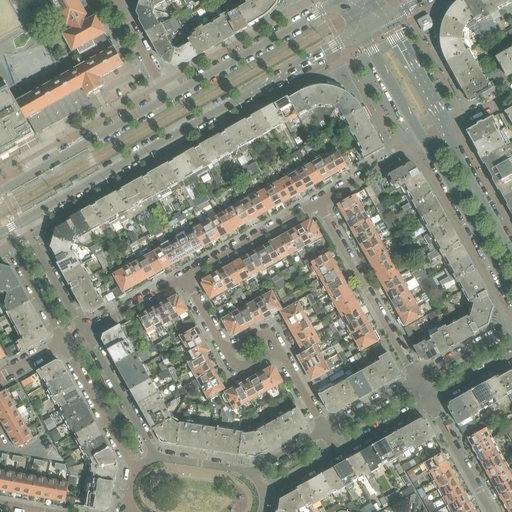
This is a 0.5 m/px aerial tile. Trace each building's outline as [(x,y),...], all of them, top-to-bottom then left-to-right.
[(79,3),(77,0),(50,0),(59,14),(58,15),(63,23),(64,23),(66,27),(68,26),(71,31),(63,35),(72,52),(77,50),(80,57),(96,48),(97,49),(108,43),(108,42),(104,35),(105,34),(96,18),(98,17),(91,5),(88,7),(84,0),(79,3)] [(159,26),(153,14),(154,8),(166,2),(165,0),(141,0),(137,13),(140,19),(140,21),(147,33),(159,26)] [(276,8),(278,5),(278,3),(272,0),(252,0),(250,1),(249,1),(237,8),(248,26),(262,18),(266,15),(271,11),(272,12),(276,8)] [(462,33),(464,29),(466,25),(468,23),(469,22),(470,20),(473,19),(462,0),(457,4),(452,8),(449,13),(446,18),(443,24),(442,30),(441,36),(441,41),(462,41),(462,36),(462,33)] [(487,16),(498,11),(502,20),(509,16),(499,0),(462,0),(473,19),(474,21),(480,29),(479,30),(483,37),(497,29),(490,18),(489,19),(487,16)] [(511,0),(499,0),(509,16),(511,21),(511,0)] [(248,26),(237,8),(212,22),(223,42),(248,28),(248,26)] [(178,22),(191,15),(188,10),(188,9),(175,17),(178,22)] [(184,25),(193,20),(191,15),(178,23),(180,26),(184,23),(184,25)] [(430,27),(426,21),(425,19),(416,24),(421,32),(430,27)] [(223,42),(212,22),(194,31),(195,33),(192,35),(192,37),(187,40),(189,44),(197,57),(223,42)] [(166,33),(162,25),(159,26),(147,33),(153,45),(168,36),(166,33)] [(186,38),(181,29),(178,39),(181,40),(184,39),(186,38)] [(197,57),(189,44),(178,50),(171,48),(168,42),(174,39),(172,36),(173,36),(172,34),(168,36),(153,45),(159,56),(161,57),(164,62),(177,66),(183,63),(185,63),(197,57)] [(475,63),(468,50),(466,52),(463,47),(462,44),(462,41),(441,41),(441,42),(441,46),(442,50),(444,56),(447,62),(454,75),(475,63)] [(87,96),(99,89),(104,86),(100,79),(123,66),(113,48),(113,49),(112,49),(92,60),(92,59),(84,64),(82,63),(76,66),(77,68),(70,72),(31,94),(30,94),(19,100),(19,101),(28,119),(37,135),(91,104),(86,96),(86,95),(87,96)] [(511,73),(511,48),(495,58),(504,74),(505,74),(506,77),(511,73)] [(485,77),(497,70),(492,61),(488,63),(486,60),(483,62),(483,61),(476,64),(475,63),(454,75),(469,101),(481,94),(474,81),(485,76),(485,77)] [(508,80),(506,77),(505,74),(504,74),(489,83),(485,77),(485,76),(474,81),(481,94),(508,80)] [(26,120),(28,119),(19,101),(16,102),(4,81),(0,83),(0,159),(19,149),(17,145),(34,135),(26,120)] [(363,108),(359,103),(355,98),(354,98),(353,99),(348,95),(343,91),(337,88),(333,87),(333,86),(326,85),(320,85),(313,86),(314,87),(312,88),(306,90),(300,92),(288,99),(297,115),(298,117),(306,112),(307,114),(308,113),(310,116),(310,117),(314,124),(317,121),(319,124),(329,118),(337,123),(338,123),(338,122),(363,108)] [(291,119),(297,115),(288,99),(287,98),(261,112),(271,130),(280,125),(281,126),(285,124),(290,134),(297,131),(292,123),(293,122),(291,119)] [(372,128),(366,117),(368,116),(363,108),(338,122),(338,123),(343,120),(346,125),(357,146),(378,135),(374,128),(372,128)] [(263,134),(271,130),(261,112),(236,127),(245,144),(255,139),(256,141),(264,136),(263,134)] [(511,124),(505,113),(499,116),(506,128),(511,124)] [(497,134),(493,126),(496,124),(493,120),(494,119),(493,118),(471,130),(472,132),(468,134),(479,153),(478,154),(481,159),(504,146),(497,134)] [(237,148),(245,144),(236,127),(210,141),(220,158),(229,153),(230,155),(233,153),(235,157),(233,158),(234,160),(237,159),(241,166),(243,165),(240,160),(242,159),(240,154),(239,154),(237,151),(238,150),(237,148)] [(384,149),(380,143),(382,142),(378,135),(357,146),(362,154),(361,155),(364,160),(384,149)] [(211,163),(220,158),(210,141),(184,156),(194,173),(203,168),(204,169),(207,167),(218,187),(221,185),(221,183),(222,182),(212,165),(211,163)] [(306,152),(314,147),(311,143),(303,148),(306,152)] [(511,158),(511,159),(504,146),(481,159),(483,164),(485,164),(490,174),(493,179),(493,181),(495,185),(511,176),(511,158)] [(347,170),(342,159),(341,160),(335,149),(330,152),(331,154),(329,155),(339,174),(347,170)] [(339,174),(329,155),(325,158),(323,156),(320,158),(331,179),(339,174)] [(198,181),(194,173),(184,156),(159,170),(172,193),(180,188),(184,196),(188,194),(185,188),(198,181)] [(352,167),(347,157),(342,159),(347,170),(352,167)] [(331,179),(320,158),(315,160),(316,163),(313,165),(322,181),(323,183),(331,179)] [(426,185),(420,173),(418,174),(413,165),(410,164),(389,176),(392,181),(390,183),(393,187),(394,186),(396,190),(400,187),(405,196),(409,193),(409,194),(426,185)] [(322,181),(313,165),(309,167),(307,165),(304,167),(314,185),(316,183),(318,184),(322,181)] [(314,185),(304,167),(299,169),(296,171),(297,173),(307,190),(311,188),(311,186),(314,185)] [(172,193),(159,170),(133,184),(142,202),(146,208),(172,194),(171,193),(172,193)] [(307,190),(297,173),(293,175),(292,173),(288,176),(298,193),(301,192),(302,192),(307,190)] [(298,193),(288,176),(283,178),(284,180),(281,182),(291,199),(295,197),(295,195),(298,193)] [(511,210),(511,176),(495,185),(498,190),(500,190),(508,205),(507,207),(510,211),(511,210)] [(252,186),(250,183),(248,179),(240,184),(243,189),(244,190),(252,186)] [(291,199),(281,182),(277,184),(276,182),(272,184),(282,202),(285,201),(286,201),(291,199)] [(147,210),(146,208),(142,202),(133,184),(107,199),(120,222),(121,224),(135,217),(147,210)] [(243,189),(240,184),(232,188),(235,193),(243,189)] [(282,202),(272,184),(268,187),(269,188),(265,191),(275,208),(279,206),(279,204),(282,202)] [(381,194),(375,184),(365,189),(370,200),(375,197),(381,194)] [(440,208),(433,196),(426,185),(409,194),(413,202),(402,208),(404,211),(390,219),(393,224),(412,213),(412,212),(416,210),(416,212),(418,211),(422,218),(440,208)] [(214,198),(211,191),(206,194),(210,200),(214,198)] [(275,208),(265,191),(262,193),(261,191),(256,193),(266,211),(269,210),(270,210),(275,208)] [(266,211),(256,193),(252,196),(253,197),(249,200),(259,217),(263,215),(263,213),(266,211)] [(343,214),(362,203),(359,199),(356,201),(354,196),(338,205),(343,214)] [(379,204),(375,197),(370,200),(375,207),(379,204)] [(120,222),(107,199),(81,213),(90,230),(100,225),(101,227),(108,223),(110,227),(120,222)] [(195,206),(191,199),(187,201),(191,209),(195,206)] [(259,217),(249,200),(246,201),(245,200),(240,202),(250,220),(253,219),(255,219),(259,217)] [(210,206),(208,202),(201,206),(203,210),(210,206)] [(250,220),(240,202),(236,205),(237,207),(233,209),(243,226),(247,223),(248,222),(250,220)] [(346,222),(364,213),(362,209),(364,208),(362,203),(343,214),(344,217),(344,218),(346,222)] [(195,214),(203,210),(201,206),(192,210),(195,214)] [(453,233),(446,220),(440,208),(422,218),(427,226),(425,227),(430,236),(432,235),(436,242),(453,233)] [(243,226),(233,209),(229,211),(228,209),(224,211),(234,229),(237,228),(238,228),(243,226)] [(234,229),(224,211),(220,213),(221,215),(217,218),(227,235),(231,232),(232,231),(234,229)] [(389,220),(384,212),(379,215),(383,223),(384,223),(389,220)] [(90,230),(81,213),(70,219),(71,221),(57,229),(56,229),(53,239),(72,244),(74,236),(77,234),(79,237),(90,230)] [(352,230),(371,219),(368,215),(366,217),(364,213),(346,222),(349,227),(350,227),(352,230)] [(179,223),(187,219),(185,215),(177,219),(179,223)] [(227,235),(217,218),(214,219),(213,218),(209,220),(218,238),(221,237),(223,237),(227,235)] [(171,227),(179,223),(177,219),(169,224),(171,227)] [(355,238),(373,229),(371,225),(373,224),(371,219),(352,230),(353,233),(353,234),(355,238)] [(218,238),(209,220),(205,222),(206,224),(201,227),(211,244),(215,241),(216,239),(218,238)] [(393,228),(389,220),(384,223),(388,231),(389,230),(393,228)] [(322,240),(312,223),(310,224),(309,222),(303,225),(314,245),(322,240)] [(158,229),(154,224),(146,228),(149,234),(158,229)] [(314,245),(303,225),(300,227),(299,227),(295,229),(304,246),(308,243),(310,247),(314,245)] [(211,244),(201,227),(198,229),(197,227),(193,229),(203,247),(205,245),(207,246),(211,244)] [(155,236),(163,232),(160,228),(153,233),(155,236)] [(397,236),(393,228),(389,230),(393,238),(397,236)] [(203,247),(193,229),(188,232),(189,233),(186,235),(195,252),(199,250),(200,248),(203,247)] [(304,246),(295,229),(290,231),(290,233),(287,234),(297,252),(300,250),(299,248),(304,246)] [(361,246),(380,235),(378,231),(375,233),(373,229),(355,238),(358,243),(359,243),(361,246)] [(138,241),(134,232),(128,236),(133,244),(138,241)] [(467,257),(460,245),(453,233),(436,242),(432,245),(435,251),(428,255),(427,257),(430,261),(432,260),(434,265),(443,259),(444,260),(446,259),(450,267),(467,257)] [(297,252),(287,234),(285,236),(283,235),(279,238),(288,254),(291,253),(293,255),(297,252)] [(195,252),(186,235),(182,238),(181,236),(177,238),(187,256),(189,254),(191,255),(195,252)] [(364,254),(382,245),(380,241),(382,240),(380,235),(361,246),(362,248),(362,250),(364,254)] [(187,256),(177,238),(173,240),(174,242),(170,244),(179,261),(183,259),(184,257),(187,256)] [(288,254),(279,238),(275,240),(274,242),(272,243),(282,261),(285,259),(284,257),(288,254)] [(81,265),(74,251),(72,252),(70,250),(72,244),(53,239),(50,248),(51,249),(59,263),(57,264),(64,275),(81,265)] [(282,261),(272,243),(269,245),(268,244),(263,246),(273,263),(276,261),(277,263),(282,261)] [(179,261),(170,244),(167,246),(166,244),(161,247),(171,265),(173,263),(175,264),(179,261)] [(370,262),(389,251),(387,248),(384,249),(382,245),(364,254),(366,259),(368,259),(370,262)] [(273,263),(263,246),(259,249),(259,250),(256,252),(266,270),(270,267),(269,265),(273,263)] [(171,265),(161,247),(157,249),(158,251),(154,253),(164,270),(168,268),(168,266),(171,265)] [(103,252),(101,248),(93,252),(96,257),(103,252)] [(164,270),(154,253),(150,255),(149,253),(149,254),(146,249),(142,252),(145,256),(157,276),(165,272),(164,270)] [(328,253),(325,249),(322,250),(318,252),(319,253),(321,257),(328,253)] [(373,270),(391,260),(389,257),(391,255),(389,251),(370,262),(371,264),(371,266),(373,270)] [(109,267),(105,259),(107,258),(103,252),(96,257),(103,270),(109,267)] [(157,276),(145,256),(142,252),(139,254),(141,257),(137,259),(139,262),(138,262),(149,281),(157,276)] [(266,270),(256,252),(254,253),(252,253),(248,255),(257,272),(261,270),(262,272),(266,270)] [(313,262),(321,257),(319,253),(311,258),(312,259),(313,262)] [(332,261),(331,259),(331,257),(330,254),(328,254),(328,253),(321,257),(313,262),(312,262),(314,267),(312,268),(314,272),(332,261)] [(409,259),(406,253),(401,256),(404,262),(409,259)] [(257,272),(248,255),(244,257),(243,259),(241,260),(251,278),(255,276),(253,274),(257,272)] [(116,261),(113,256),(106,260),(109,265),(116,261)] [(481,281),(474,269),(467,257),(450,267),(455,275),(453,276),(449,279),(448,278),(439,283),(442,287),(446,285),(451,282),(455,280),(457,285),(459,284),(463,291),(481,281)] [(251,278),(241,260),(238,262),(236,261),(232,264),(242,281),(245,279),(246,281),(251,278)] [(379,278),(397,267),(395,263),(393,264),(391,260),(373,270),(375,274),(377,275),(379,278)] [(141,285),(129,265),(127,261),(123,263),(125,266),(121,269),(122,271),(132,290),(141,285)] [(321,278),(338,269),(336,265),(334,264),(332,261),(314,272),(316,276),(319,274),(321,278)] [(149,281),(138,262),(134,264),(133,262),(129,265),(141,285),(149,281)] [(422,267),(419,262),(414,265),(416,270),(422,267)] [(242,281),(232,264),(228,266),(228,268),(225,269),(235,287),(239,285),(238,283),(242,281)] [(96,278),(94,275),(93,276),(88,267),(84,270),(81,265),(64,275),(72,290),(77,299),(95,290),(91,282),(96,278)] [(29,302),(20,287),(10,270),(0,266),(0,301),(4,308),(5,308),(9,314),(29,302)] [(297,271),(295,266),(287,270),(289,275),(297,271)] [(382,286),(400,276),(398,273),(400,272),(397,267),(379,278),(380,280),(380,282),(382,286)] [(429,279),(422,267),(416,270),(417,271),(419,276),(421,279),(423,282),(427,280),(429,279)] [(235,287),(225,269),(223,271),(221,270),(217,272),(226,289),(230,287),(231,289),(235,287)] [(323,288),(341,277),(340,275),(340,273),(338,269),(321,278),(323,282),(321,284),(323,288)] [(289,275),(287,270),(279,274),(279,275),(282,279),(289,275)] [(132,290),(122,271),(118,273),(117,272),(112,274),(113,276),(116,280),(119,286),(124,295),(132,290)] [(419,276),(417,271),(411,274),(414,279),(419,276)] [(226,289),(217,272),(212,275),(212,276),(209,278),(219,296),(223,294),(222,291),(226,289)] [(279,281),(282,279),(279,275),(272,279),(273,283),(274,284),(279,281)] [(108,285),(116,280),(113,276),(105,280),(108,285)] [(387,293),(407,283),(404,279),(402,280),(400,276),(382,286),(384,290),(386,291),(387,293)] [(330,294),(347,285),(344,280),(343,280),(341,277),(323,288),(325,292),(328,290),(330,294)] [(219,296),(209,278),(203,281),(205,283),(202,285),(203,285),(212,302),(216,300),(215,298),(219,296)] [(427,280),(423,282),(424,283),(428,291),(430,294),(436,291),(432,284),(429,279),(427,280)] [(277,293),(282,290),(284,289),(279,281),(274,284),(273,283),(270,285),(272,290),(275,288),(277,293)] [(492,306),(486,295),(487,294),(485,292),(486,292),(481,281),(463,291),(471,304),(472,304),(472,305),(471,311),(490,317),(493,306),(492,306)] [(391,302),(409,292),(406,288),(409,287),(407,283),(387,293),(389,296),(388,298),(391,302)] [(428,291),(424,283),(419,286),(424,294),(428,291)] [(332,304),(350,293),(349,291),(349,289),(347,285),(330,294),(332,298),(329,300),(332,304)] [(119,286),(111,291),(112,293),(115,300),(124,295),(119,286)] [(91,313),(106,305),(101,295),(100,295),(101,293),(99,289),(96,291),(95,290),(77,299),(84,311),(87,312),(90,311),(91,313)] [(280,309),(271,293),(267,296),(263,289),(259,292),(262,296),(271,314),(280,309)] [(287,298),(282,290),(277,293),(282,301),(287,298)] [(433,299),(430,294),(428,291),(424,294),(428,302),(433,299)] [(396,309),(415,299),(413,294),(410,295),(409,292),(391,302),(393,306),(395,307),(396,309)] [(339,310),(356,301),(353,296),(352,296),(350,293),(332,304),(334,307),(337,306),(339,310)] [(188,311),(180,298),(178,299),(176,296),(170,300),(179,316),(188,311)] [(271,314),(262,296),(257,299),(258,300),(254,303),(264,320),(268,317),(269,316),(271,314)] [(400,318),(417,308),(415,304),(418,303),(415,299),(396,309),(398,312),(397,314),(400,318)] [(179,316),(170,300),(162,304),(171,321),(179,316)] [(341,320),(359,309),(358,306),(358,305),(356,301),(339,310),(341,314),(338,315),(341,320)] [(43,328),(36,316),(29,302),(9,314),(23,339),(43,328)] [(264,320),(254,303),(250,305),(249,303),(245,305),(256,323),(258,322),(260,322),(264,320)] [(301,313),(298,309),(300,307),(298,303),(286,310),(281,313),(283,316),(283,317),(285,322),(301,313)] [(171,321),(162,304),(154,308),(163,325),(171,321)] [(256,323),(245,305),(241,307),(242,309),(239,311),(248,329),(252,326),(253,325),(256,323)] [(240,332),(230,314),(226,316),(225,314),(221,307),(216,309),(230,334),(230,335),(232,333),(234,335),(240,332)] [(163,325),(154,308),(146,313),(155,329),(158,334),(165,329),(163,325)] [(403,327),(425,315),(421,309),(419,310),(417,308),(400,318),(398,319),(403,327)] [(348,326),(365,316),(362,312),(361,312),(359,309),(341,320),(343,324),(346,322),(348,326)] [(248,329),(239,311),(234,313),(234,312),(230,314),(240,332),(242,330),(244,331),(248,329)] [(440,318),(436,311),(432,313),(436,320),(440,318)] [(473,333),(487,326),(490,317),(471,311),(469,317),(466,318),(455,324),(464,341),(474,335),(473,333)] [(155,329),(146,313),(138,317),(143,325),(145,329),(147,334),(155,329)] [(290,329),(308,319),(307,316),(304,318),(301,313),(285,322),(288,326),(289,326),(290,329)] [(436,320),(432,313),(428,316),(432,323),(436,320)] [(350,335),(368,325),(366,322),(367,321),(365,316),(348,326),(350,330),(347,331),(350,335)] [(196,327),(191,318),(183,323),(186,328),(186,329),(188,332),(196,327)] [(311,328),(309,325),(311,324),(308,319),(290,329),(292,332),(291,333),(294,338),(311,328)] [(338,332),(333,324),(333,323),(328,326),(330,328),(333,334),(338,332)] [(464,341),(455,324),(446,329),(445,327),(438,331),(439,333),(430,338),(432,341),(439,354),(464,341)] [(145,329),(143,325),(136,329),(138,333),(145,329)] [(357,342),(373,332),(371,328),(369,328),(368,325),(350,335),(352,339),(354,338),(357,342)] [(134,353),(119,327),(104,336),(103,340),(116,364),(135,353),(134,353)] [(185,345),(201,336),(196,327),(188,332),(180,337),(176,339),(174,340),(177,344),(182,341),(185,345)] [(21,352),(45,339),(46,334),(43,328),(23,339),(15,343),(21,352)] [(299,345),(317,335),(315,332),(313,333),(311,328),(294,338),(296,342),(298,342),(299,345)] [(147,334),(145,329),(138,333),(139,334),(137,335),(139,339),(147,335),(147,334)] [(359,351),(380,340),(375,331),(373,332),(357,342),(359,345),(356,346),(359,351)] [(342,340),(338,332),(333,334),(336,340),(337,341),(337,342),(341,340),(342,340)] [(316,346),(319,344),(317,340),(320,339),(317,335),(299,345),(301,348),(300,349),(303,353),(304,353),(316,346)] [(189,353),(205,343),(201,336),(185,345),(189,353)] [(439,354),(432,341),(425,345),(424,342),(414,348),(421,360),(423,358),(424,361),(427,361),(439,354)] [(164,345),(162,342),(154,346),(156,350),(164,346),(164,345)] [(205,354),(210,351),(205,343),(189,353),(191,356),(188,358),(190,362),(204,354),(205,354)] [(156,352),(152,344),(146,347),(150,355),(156,352)] [(343,352),(342,351),(338,344),(334,347),(338,355),(342,353),(343,352)] [(398,372),(388,354),(382,344),(376,347),(382,358),(381,359),(382,361),(376,365),(387,384),(396,379),(397,378),(398,374),(398,372)] [(166,355),(162,349),(165,348),(164,346),(156,350),(161,358),(166,355)] [(302,364),(321,354),(316,346),(304,353),(303,353),(297,356),(302,364)] [(13,354),(9,347),(5,350),(9,357),(13,354)] [(150,379),(135,353),(116,364),(131,390),(150,379)] [(346,361),(342,353),(338,355),(337,355),(342,364),(344,363),(346,361)] [(209,362),(205,354),(204,354),(190,362),(188,363),(192,371),(209,362)] [(306,372),(322,363),(321,360),(323,359),(321,354),(302,364),(306,372)] [(362,360),(359,354),(354,357),(357,363),(362,360)] [(167,370),(162,362),(158,365),(162,372),(167,370)] [(196,379),(213,370),(209,362),(192,371),(196,379)] [(67,374),(61,364),(56,363),(38,372),(41,379),(44,377),(48,384),(67,374)] [(319,376),(330,370),(328,366),(325,368),(322,363),(306,372),(311,380),(319,376)] [(387,384),(376,365),(348,380),(359,399),(387,384)] [(289,394),(276,372),(274,369),(271,368),(265,371),(274,387),(278,385),(285,396),(289,394)] [(167,370),(159,375),(162,381),(170,376),(167,370)] [(201,387),(218,378),(213,370),(196,379),(201,387)] [(178,379),(174,371),(170,373),(174,381),(178,379)] [(274,387),(265,371),(262,372),(262,371),(256,374),(266,391),(274,387)] [(485,384),(472,391),(482,408),(486,405),(488,408),(496,403),(501,400),(504,399),(502,396),(507,394),(511,403),(511,371),(510,371),(504,375),(499,378),(498,377),(485,384)] [(80,398),(73,386),(67,374),(48,384),(51,389),(49,390),(51,394),(47,396),(49,400),(53,398),(57,405),(59,404),(62,409),(80,398)] [(266,391),(256,374),(251,377),(251,378),(249,380),(258,396),(266,391)] [(359,399),(348,380),(345,375),(331,383),(317,392),(328,411),(329,412),(333,413),(334,413),(359,399)] [(24,387),(33,382),(30,378),(21,383),(24,387)] [(223,390),(221,386),(222,386),(218,378),(201,387),(196,390),(200,396),(205,394),(207,398),(223,390)] [(165,405),(150,379),(131,390),(145,416),(165,405)] [(258,396),(249,380),(246,381),(246,380),(240,383),(250,400),(258,396)] [(250,400),(240,383),(235,386),(235,387),(233,389),(242,405),(250,400)] [(188,395),(183,387),(178,390),(183,398),(188,395)] [(242,405),(233,389),(225,393),(234,409),(242,405)] [(0,406),(11,400),(6,390),(0,393),(0,406)] [(178,390),(172,393),(175,399),(181,396),(178,390)] [(472,421),(470,417),(478,413),(476,411),(482,408),(472,391),(449,404),(448,408),(464,436),(466,437),(478,430),(472,421)] [(215,409),(218,397),(212,401),(208,408),(215,409)] [(94,424),(87,411),(80,398),(62,409),(65,414),(63,415),(72,430),(73,429),(76,434),(94,424)] [(264,407),(272,403),(270,399),(262,403),(264,407)] [(0,418),(17,409),(11,400),(0,406),(0,418)] [(306,425),(297,409),(284,416),(276,401),(271,403),(277,414),(278,414),(280,418),(270,424),(281,443),(304,430),(306,425)] [(44,412),(42,409),(45,407),(43,404),(36,408),(39,415),(44,412)] [(175,445),(178,424),(177,424),(172,421),(173,419),(165,405),(145,416),(160,443),(175,445)] [(248,416),(256,412),(254,408),(245,413),(248,416)] [(0,420),(5,428),(22,419),(17,409),(0,418),(0,420)] [(233,419),(228,410),(225,412),(228,418),(229,418),(233,419)] [(260,418),(256,412),(251,415),(254,421),(260,418)] [(10,438),(27,428),(22,419),(5,428),(10,438)] [(434,437),(425,421),(421,420),(398,432),(408,450),(413,447),(414,449),(434,437)] [(56,428),(53,422),(46,426),(49,432),(56,428)] [(207,450),(211,428),(180,423),(180,425),(178,424),(175,445),(207,450)] [(109,449),(102,436),(94,424),(76,434),(79,439),(77,440),(77,441),(74,443),(76,447),(71,449),(73,453),(81,448),(86,455),(87,454),(90,459),(109,449)] [(257,456),(281,443),(270,424),(257,431),(258,432),(245,435),(242,434),(243,433),(240,433),(237,455),(256,457),(257,456)] [(33,438),(27,428),(10,438),(16,448),(33,438)] [(237,455),(240,433),(211,428),(207,450),(237,455)] [(492,438),(486,429),(486,428),(467,439),(468,440),(467,441),(469,444),(470,445),(471,444),(472,447),(481,442),(483,443),(492,438)] [(62,439),(57,429),(50,433),(55,442),(62,439)] [(408,450),(398,432),(373,447),(382,464),(387,461),(389,463),(404,454),(403,452),(408,450)] [(497,447),(492,439),(492,438),(483,443),(481,442),(472,447),(472,448),(472,450),(473,452),(475,453),(477,455),(485,451),(489,451),(497,447)] [(65,447),(64,446),(66,445),(64,441),(57,446),(60,450),(65,447)] [(382,464),(373,447),(347,461),(357,478),(359,481),(363,478),(363,477),(366,476),(375,492),(379,489),(370,473),(378,469),(377,467),(382,464)] [(493,459),(501,455),(497,447),(489,451),(485,451),(477,455),(477,456),(477,458),(478,460),(480,461),(481,463),(490,459),(493,459)] [(115,474),(116,467),(117,467),(116,462),(109,449),(90,459),(93,464),(91,466),(92,473),(94,474),(93,479),(114,482),(115,475),(115,474)] [(436,469),(438,467),(446,462),(445,459),(445,457),(444,455),(442,454),(441,453),(423,464),(426,470),(419,475),(416,477),(412,470),(408,472),(407,474),(412,483),(413,483),(417,481),(428,475),(436,469)] [(497,467),(505,462),(501,455),(493,459),(490,459),(481,463),(482,464),(481,464),(481,466),(482,468),(484,469),(486,472),(494,467),(497,467)] [(76,464),(72,457),(65,461),(69,468),(76,464)] [(404,472),(416,465),(413,459),(407,462),(407,463),(401,467),(404,472)] [(357,478),(347,461),(321,475),(331,493),(337,490),(338,491),(353,483),(352,481),(357,478)] [(442,475),(451,470),(449,467),(449,465),(448,463),(446,462),(438,467),(436,469),(428,475),(432,483),(441,477),(442,475)] [(502,475),(510,471),(505,462),(497,467),(494,467),(486,472),(486,474),(487,476),(489,477),(490,480),(499,475),(502,475)] [(448,482),(455,478),(453,476),(454,475),(454,474),(453,471),(451,470),(442,475),(441,477),(432,483),(437,491),(446,485),(448,482)] [(507,483),(511,480),(511,474),(510,471),(502,475),(499,475),(490,480),(491,480),(490,480),(490,482),(491,484),(493,485),(495,488),(503,483),(507,483)] [(11,493),(15,474),(4,472),(0,491),(11,493)] [(22,495),(25,475),(15,474),(11,493),(22,495)] [(32,497),(36,477),(25,475),(22,495),(32,497)] [(331,493),(321,475),(296,490),(297,491),(304,503),(306,507),(311,504),(312,506),(328,497),(327,495),(331,493)] [(43,499),(46,479),(36,477),(32,497),(43,499)] [(452,491),(460,486),(458,484),(458,483),(459,482),(457,479),(456,478),(455,479),(455,478),(448,482),(446,485),(437,491),(441,499),(450,494),(452,491)] [(54,500),(57,481),(46,479),(43,499),(54,500)] [(109,508),(111,497),(114,482),(93,479),(92,485),(90,485),(86,507),(106,511),(109,508)] [(511,492),(511,491),(511,480),(507,483),(503,483),(495,488),(495,490),(496,493),(498,493),(499,496),(507,491),(511,492)] [(65,503),(67,492),(69,483),(57,481),(54,500),(65,503)] [(406,497),(415,492),(412,486),(401,492),(404,497),(406,496),(406,497)] [(456,499),(464,494),(463,492),(463,491),(463,490),(462,487),(460,487),(460,486),(452,491),(450,494),(441,499),(446,507),(454,502),(456,499)] [(358,498),(353,489),(348,492),(353,501),(358,498)] [(426,497),(422,489),(417,491),(422,499),(426,497)] [(306,507),(304,503),(297,491),(290,494),(289,493),(279,499),(278,506),(279,507),(278,509),(287,511),(286,511),(298,511),(304,508),(306,507)] [(511,491),(511,492),(507,491),(499,496),(500,496),(499,496),(499,498),(501,501),(502,501),(504,504),(511,499),(511,491)] [(461,507),(469,502),(467,500),(468,498),(466,495),(465,495),(464,495),(464,494),(456,499),(454,502),(446,507),(448,511),(455,511),(459,510),(461,507)] [(423,506),(416,495),(415,504),(414,507),(420,508),(423,506)] [(387,504),(383,497),(379,500),(382,506),(387,504)] [(432,504),(431,502),(430,503),(426,497),(422,499),(426,507),(426,508),(432,504)] [(405,508),(406,498),(396,504),(396,507),(405,508)] [(357,511),(359,511),(357,506),(355,507),(352,502),(347,505),(350,511),(357,511)] [(470,511),(473,511),(472,508),(472,506),(471,504),(469,503),(469,502),(461,507),(459,510),(455,511),(470,511)]
